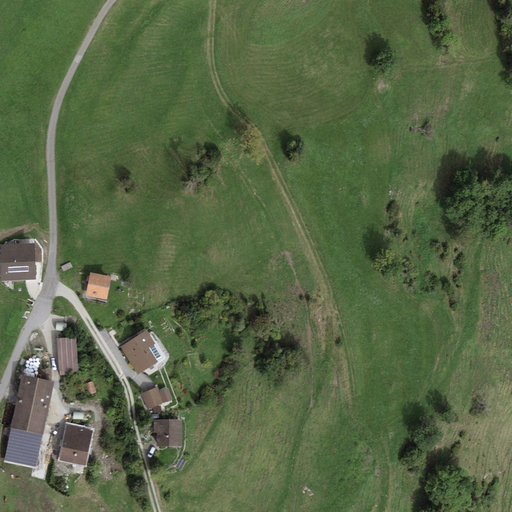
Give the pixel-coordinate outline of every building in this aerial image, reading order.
[(35,244),(1,245),(2,281),(36,280),(35,244)] [(107,300),(111,277),(90,273),(86,296),(107,300)] [(147,331),(120,347),(138,375),(158,363),(156,360),(161,357),(154,345),(155,344),(147,331)] [(76,339),(56,340),(58,377),(66,376),(66,374),(78,374),(76,339)] [(55,382),(22,375),(4,462),(37,468),(55,382)] [(93,381),(84,384),(87,395),(96,392),(93,381)] [(157,387),(141,394),(148,410),(163,403),(158,392),(157,387)] [(158,392),(163,403),(173,399),(168,388),(158,392)] [(182,420),(154,420),(154,434),(157,434),(157,448),(181,448),(182,420)] [(92,431),(66,425),(59,461),(85,467),(92,431)]
